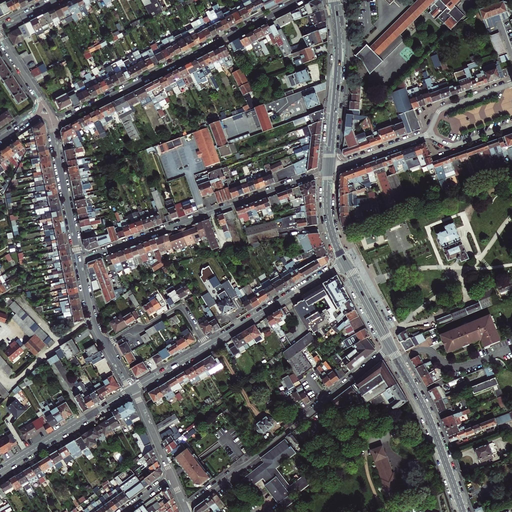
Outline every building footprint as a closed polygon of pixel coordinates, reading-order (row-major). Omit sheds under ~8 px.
[(4,0),(0,0),(0,6),(4,14),(7,12),(10,11),(4,0)] [(16,8),(20,6),(16,0),(4,0),(10,11),(16,8)] [(16,0),(20,6),(21,8),(25,6),(28,5),(26,0),(16,0)] [(78,7),(74,0),(70,0),(69,1),(64,3),(70,15),(72,19),(73,22),(78,19),(75,13),(76,13),(74,9),(78,7)] [(88,14),(85,8),(81,0),(74,0),(78,7),(79,8),(81,7),(85,16),(88,14)] [(99,9),(95,0),(88,0),(91,5),(91,6),(95,4),(98,10),(100,9),(99,9)] [(147,0),(150,4),(145,7),(150,18),(162,12),(156,0),(147,0)] [(242,5),(247,15),(254,11),(263,7),(259,0),(243,0),(242,1),(244,4),(242,5)] [(269,7),(275,4),(272,0),(259,0),(263,7),(264,9),(269,7)] [(302,18),(308,16),(324,9),(323,7),(322,1),(320,1),(318,0),(315,0),(308,4),(299,9),(302,18)] [(363,48),(355,57),(362,61),(368,75),(388,55),(383,51),(427,6),(428,7),(428,8),(428,10),(429,11),(427,14),(433,20),(435,18),(442,25),(442,24),(450,32),(458,25),(456,23),(460,19),(451,9),(453,7),(455,8),(458,5),(456,4),(459,0),(416,0),(369,48),(366,45),(363,48)] [(492,17),(510,9),(506,0),(504,0),(478,10),(487,33),(490,31),(489,28),(495,26),(494,22),(492,17)] [(56,7),(53,9),(56,17),(62,14),(64,18),(70,15),(64,3),(62,5),(56,7)] [(237,11),(242,21),(245,19),(249,17),(247,15),(242,5),(235,8),(237,11)] [(232,12),(229,14),(230,15),(235,24),(238,22),(242,21),(237,11),(235,8),(231,10),(232,12)] [(50,10),(47,12),(51,21),(53,24),(53,25),(55,24),(55,23),(56,22),(57,25),(60,24),(56,17),(53,9),(50,10)] [(295,20),(302,18),(299,9),(296,10),(291,13),(295,20)] [(316,25),(327,21),(326,16),(324,9),(308,16),(311,27),(316,25)] [(511,15),(511,14),(510,9),(492,17),(494,22),(497,21),(511,15)] [(208,10),(205,12),(207,16),(216,34),(219,32),(223,30),(218,21),(216,17),(215,14),(211,16),(208,10)] [(41,15),(45,25),(51,21),(47,12),(44,13),(41,15)] [(281,27),(290,23),(292,21),(295,20),(291,13),(285,16),(277,20),(281,27)] [(45,25),(41,15),(38,16),(35,18),(40,27),(45,25)] [(232,26),(235,24),(230,15),(224,18),(228,27),(232,26)] [(207,16),(201,19),(210,37),(213,35),(216,34),(207,16)] [(41,30),(40,27),(35,18),(32,19),(28,21),(34,32),(36,36),(43,33),(41,30)] [(225,29),(228,27),(224,18),(218,21),(223,30),(225,29)] [(198,26),(200,32),(204,40),(208,38),(210,37),(201,19),(198,20),(200,25),(198,26)] [(34,32),(28,21),(25,23),(23,24),(28,35),(34,32)] [(310,33),(310,35),(328,28),(328,25),(327,21),(316,25),(317,29),(312,31),(313,32),(310,33)] [(28,35),(23,24),(20,26),(17,27),(18,29),(22,38),(28,35)] [(265,26),(262,28),(266,36),(269,35),(274,45),(278,43),(270,27),(268,24),(265,26)] [(292,49),(286,37),(282,29),(277,31),(274,25),(273,26),(270,27),(278,43),(285,58),(293,55),(295,54),(292,49)] [(204,40),(200,32),(198,33),(196,30),(195,30),(194,28),(192,29),(194,33),(195,34),(199,42),(201,41),(204,40)] [(254,32),(263,49),(267,56),(270,54),(262,38),(266,36),(262,28),(258,30),(254,32)] [(310,49),(314,47),(325,43),(324,38),(322,34),(324,33),(324,34),(329,32),(328,28),(310,35),(304,37),(307,43),(310,49)] [(22,38),(18,29),(14,31),(8,34),(13,44),(23,39),(22,38)] [(252,43),(259,57),(261,56),(259,51),(263,49),(254,32),(251,33),(247,35),(252,43)] [(188,34),(181,37),(187,49),(190,47),(194,45),(189,37),(189,35),(188,34)] [(195,34),(189,37),(194,45),(196,44),(199,42),(195,34)] [(489,37),(496,57),(505,53),(498,34),(489,37)] [(240,39),(245,48),(247,48),(246,46),(252,43),(247,35),(244,37),(240,39)] [(172,36),(166,39),(168,43),(174,55),(177,54),(180,52),(174,41),(172,36)] [(187,49),(181,37),(176,40),(174,41),(180,52),(184,50),(187,49)] [(166,39),(160,42),(162,46),(168,58),(171,56),(174,55),(168,43),(166,39)] [(246,50),(245,48),(240,39),(237,40),(234,42),(238,50),(240,54),(246,50)] [(292,49),(295,54),(310,49),(307,43),(292,49)] [(168,58),(162,46),(161,46),(160,45),(158,46),(161,51),(159,53),(163,61),(166,59),(168,58)] [(230,61),(234,59),(226,46),(223,47),(220,49),(229,65),(233,73),(235,72),(234,68),(230,61)] [(295,62),(297,67),(319,59),(316,53),(314,47),(310,49),(295,54),(293,55),(294,58),(301,55),(303,59),(295,62)] [(153,56),(157,64),(160,62),(163,61),(159,53),(156,48),(153,49),(156,54),(153,55),(153,56)] [(215,52),(221,65),(225,63),(226,64),(227,66),(229,65),(220,49),(217,50),(215,52)] [(142,61),(140,58),(139,55),(137,51),(131,53),(134,59),(141,72),(144,71),(146,69),(142,61)] [(222,67),(221,65),(215,52),(212,53),(209,54),(216,68),(217,70),(222,67)] [(210,71),(216,68),(209,54),(206,56),(203,57),(210,71)] [(440,66),(438,61),(436,55),(430,57),(435,68),(440,66)] [(152,66),(157,64),(153,56),(145,60),(142,61),(146,69),(152,66)] [(20,89),(11,75),(10,72),(2,61),(0,57),(0,77),(3,82),(10,93),(14,98),(17,103),(26,97),(22,91),(20,89)] [(219,89),(210,71),(203,57),(201,59),(198,60),(206,76),(209,74),(217,90),(219,89)] [(128,62),(135,75),(138,74),(141,72),(134,59),(130,61),(129,60),(128,61),(128,62)] [(202,83),(207,80),(206,76),(198,60),(195,61),(192,63),(202,83)] [(468,70),(478,66),(477,63),(476,61),(474,62),(467,65),(468,69),(468,70)] [(122,64),(123,65),(129,78),(133,76),(135,75),(128,62),(124,64),(123,63),(122,64)] [(203,84),(202,83),(192,63),(189,64),(185,66),(193,81),(196,80),(199,86),(203,84)] [(480,72),(481,73),(485,84),(495,80),(504,77),(499,65),(498,66),(496,67),(495,64),(494,63),(484,67),(483,69),(484,70),(480,72)] [(39,71),(41,73),(46,71),(46,70),(43,64),(37,67),(39,71)] [(117,66),(119,71),(124,80),(127,79),(129,78),(123,65),(120,67),(119,65),(117,66)] [(108,71),(105,72),(112,86),(115,85),(118,84),(111,69),(109,66),(106,67),(108,71)] [(193,81),(185,66),(182,68),(179,70),(186,85),(190,83),(193,81)] [(37,67),(29,71),(31,73),(33,77),(41,73),(39,71),(37,67)] [(114,68),(111,69),(118,84),(121,82),(124,80),(119,71),(116,72),(114,68)] [(233,73),(244,96),(253,91),(241,69),(240,70),(235,72),(233,73)] [(295,79),(298,85),(312,80),(310,76),(311,75),(311,73),(310,71),(308,71),(308,69),(296,74),(297,78),(295,79)] [(454,73),(457,81),(458,80),(463,92),(469,90),(474,88),(470,77),(471,77),(468,70),(468,69),(464,70),(464,71),(457,74),(456,73),(454,73)] [(186,85),(179,70),(175,71),(171,73),(178,86),(180,90),(187,86),(186,85)] [(112,86),(105,72),(102,74),(101,72),(99,73),(100,75),(107,89),(110,88),(112,86)] [(178,86),(171,73),(169,75),(166,76),(170,85),(173,84),(176,88),(177,88),(177,86),(178,86)] [(478,79),(475,80),(474,81),(473,78),(472,77),(471,77),(470,77),(474,88),(480,86),(485,84),(481,73),(476,75),(478,79)] [(101,92),(94,78),(93,76),(89,78),(87,74),(85,75),(95,95),(98,94),(101,92)] [(297,78),(296,74),(288,76),(292,87),(298,85),(295,79),(297,78)] [(85,80),(81,82),(89,98),(93,96),(95,95),(85,75),(83,76),(85,80)] [(107,89),(100,75),(94,78),(101,92),(104,91),(107,89)] [(170,86),(170,85),(166,76),(162,78),(159,80),(164,90),(166,89),(165,88),(170,86)] [(424,80),(432,103),(437,101),(442,99),(437,86),(437,85),(433,87),(432,85),(430,84),(431,82),(430,78),(424,80)] [(177,114),(164,90),(159,80),(154,82),(145,87),(150,96),(163,121),(177,114)] [(393,100),(399,115),(400,114),(407,134),(412,132),(405,113),(406,112),(414,110),(407,91),(403,80),(391,93),(393,100)] [(420,89),(426,105),(429,104),(432,103),(424,80),(423,81),(423,83),(424,87),(420,89)] [(448,87),(451,96),(456,94),(463,92),(458,80),(457,81),(456,81),(458,84),(452,86),(451,83),(447,85),(448,87)] [(89,98),(81,82),(81,81),(76,84),(84,101),(87,99),(89,98)] [(10,93),(3,82),(2,83),(9,93),(10,93)] [(437,86),(442,99),(446,98),(451,96),(448,87),(446,82),(437,86)] [(303,91),(304,94),(305,97),(309,109),(321,104),(319,98),(317,92),(326,89),(326,83),(303,91)] [(84,101),(76,84),(73,85),(76,90),(72,92),(78,104),(82,102),(84,101)] [(360,87),(352,86),(352,91),(351,94),(353,94),(352,102),(350,102),(350,106),(350,110),(357,110),(360,87)] [(135,92),(140,101),(150,96),(145,87),(140,89),(135,92)] [(416,96),(420,107),(423,106),(426,105),(420,89),(418,89),(417,87),(413,89),(416,96)] [(418,108),(420,107),(416,96),(413,98),(410,89),(407,91),(414,110),(418,108)] [(65,94),(70,105),(71,107),(75,105),(78,104),(72,92),(72,90),(65,94)] [(295,103),(303,98),(305,97),(304,94),(303,91),(300,92),(295,94),(288,97),(287,97),(288,102),(274,116),(274,115),(276,116),(277,116),(277,118),(290,106),(295,103)] [(140,101),(135,92),(131,94),(125,97),(130,107),(140,101)] [(70,105),(65,94),(53,100),(58,111),(65,107),(70,105)] [(251,110),(254,109),(253,107),(255,106),(250,96),(245,98),(251,110)] [(130,107),(125,97),(120,100),(112,103),(117,112),(118,113),(131,139),(139,135),(131,119),(133,118),(131,114),(133,113),(130,107)] [(288,102),(287,97),(265,105),(259,107),(254,109),(251,110),(248,111),(249,114),(253,113),(254,116),(258,114),(263,127),(265,132),(274,128),(270,116),(274,115),(274,116),(288,102)] [(256,102),(259,107),(265,105),(262,99),(256,102)] [(110,104),(107,106),(111,115),(117,112),(112,103),(110,104)] [(111,115),(107,106),(104,107),(100,109),(105,118),(111,115)] [(0,125),(7,121),(12,118),(7,109),(0,114),(0,125)] [(101,123),(103,126),(104,126),(104,124),(105,124),(103,120),(105,119),(105,118),(100,109),(98,110),(95,112),(101,123)] [(323,110),(293,121),(295,127),(306,122),(308,127),(312,125),(323,121),(324,118),(324,114),(324,109),(323,110)] [(90,115),(94,124),(99,122),(99,123),(101,123),(95,112),(92,113),(90,115)] [(258,114),(254,116),(259,128),(263,127),(258,114)] [(354,131),(359,126),(356,126),(357,119),(360,120),(362,120),(364,120),(367,117),(368,116),(359,115),(347,114),(346,123),(345,132),(353,129),(354,131)] [(392,125),(397,138),(402,136),(407,134),(400,114),(399,115),(397,115),(400,123),(392,125)] [(87,116),(83,118),(89,129),(92,127),(95,133),(96,132),(97,135),(99,133),(94,124),(90,115),(87,116)] [(371,126),(367,117),(364,120),(361,124),(363,129),(371,126)] [(89,129),(83,118),(81,119),(78,120),(82,129),(85,128),(86,131),(89,129)] [(82,129),(78,120),(75,122),(72,124),(79,137),(80,136),(79,135),(82,134),(80,130),(82,129)] [(230,145),(229,142),(222,121),(211,125),(218,145),(215,146),(216,150),(219,149),(230,145)] [(312,136),(322,135),(322,129),(323,121),(312,125),(312,133),(299,138),(301,140),(308,137),(312,136)] [(34,133),(35,136),(45,134),(46,133),(46,130),(44,123),(40,122),(28,130),(31,133),(34,133)] [(79,137),(72,124),(68,125),(64,128),(61,132),(63,143),(73,138),(75,142),(74,143),(76,147),(80,146),(83,146),(79,137)] [(380,136),(383,143),(388,140),(390,140),(397,138),(392,125),(392,124),(376,130),(374,125),(372,126),(375,133),(376,138),(380,136)] [(203,157),(205,164),(219,159),(216,150),(215,146),(208,127),(194,133),(200,150),(203,157)] [(356,136),(354,131),(353,129),(345,132),(345,135),(343,154),(344,155),(345,156),(361,150),(356,136)] [(364,133),(356,136),(361,150),(366,148),(371,147),(369,141),(367,142),(365,137),(366,137),(364,133)] [(375,133),(366,137),(365,137),(367,142),(369,141),(371,147),(376,145),(383,143),(380,136),(376,138),(375,133)] [(31,142),(46,139),(45,136),(45,134),(35,136),(35,137),(31,138),(27,141),(27,142),(31,142)] [(251,134),(229,142),(230,145),(235,143),(252,137),(251,134)] [(511,134),(507,136),(502,138),(506,150),(507,149),(511,161),(511,134)] [(181,138),(158,146),(161,154),(177,148),(176,147),(184,145),(181,138)] [(508,155),(506,150),(502,138),(500,138),(498,139),(503,152),(504,156),(508,155)] [(15,141),(13,142),(23,156),(24,154),(26,151),(18,139),(15,141)] [(493,141),(487,143),(492,156),(496,154),(494,148),(497,146),(499,154),(503,152),(498,139),(493,141)] [(304,152),(320,146),(321,144),(321,141),(312,142),(308,142),(301,144),(304,152)] [(23,156),(13,142),(11,143),(8,145),(14,154),(15,153),(20,160),(23,156)] [(235,143),(230,145),(234,154),(238,152),(235,143)] [(436,173),(433,163),(430,154),(426,144),(426,143),(425,143),(419,145),(423,155),(426,163),(428,170),(433,168),(435,174),(437,174),(436,173)] [(477,147),(466,151),(468,157),(479,153),(480,157),(484,155),(490,175),(497,172),(492,156),(487,143),(477,147)] [(33,150),(34,153),(48,150),(48,147),(47,144),(37,146),(37,149),(33,150)] [(6,147),(3,148),(12,161),(17,168),(18,165),(15,159),(12,155),(14,154),(8,145),(6,147)] [(222,158),(233,154),(234,154),(230,145),(219,149),(222,158)] [(417,146),(414,147),(417,157),(423,155),(419,145),(417,146)] [(304,152),(295,156),(296,158),(302,156),(302,154),(304,153),(306,159),(310,158),(319,159),(319,153),(320,146),(304,152)] [(417,157),(414,147),(411,148),(405,150),(402,151),(407,165),(410,164),(409,161),(413,160),(415,167),(419,165),(416,157),(417,157)] [(1,150),(0,150),(0,153),(5,160),(7,159),(10,163),(12,161),(3,148),(1,150)] [(77,159),(75,148),(65,150),(66,156),(67,162),(77,159)] [(396,153),(390,156),(395,167),(402,165),(405,171),(409,170),(408,168),(407,165),(402,151),(396,153)] [(474,173),(474,172),(468,157),(466,151),(462,152),(458,154),(461,162),(464,161),(467,170),(469,169),(471,175),(474,173)] [(454,155),(449,157),(452,165),(456,175),(460,174),(461,175),(465,173),(463,168),(459,169),(458,165),(461,164),(461,162),(458,154),(454,155)] [(33,164),(51,161),(50,158),(49,155),(39,157),(31,159),(31,164),(33,164)] [(423,155),(417,157),(420,165),(426,163),(423,155)] [(387,177),(394,194),(397,204),(398,207),(399,208),(408,204),(407,202),(395,167),(390,156),(386,157),(381,159),(384,168),(388,166),(391,175),(387,177)] [(447,178),(456,175),(452,165),(449,157),(445,158),(440,160),(442,166),(447,178)] [(293,164),(298,176),(318,168),(318,164),(319,159),(310,158),(306,159),(293,164)] [(78,163),(77,159),(67,162),(68,166),(68,168),(79,166),(86,164),(85,162),(83,162),(83,163),(82,164),(81,163),(78,163)] [(219,159),(205,164),(206,167),(220,162),(219,159)] [(387,197),(394,194),(387,177),(384,168),(381,159),(379,160),(376,161),(383,182),(381,183),(382,185),(383,184),(385,188),(384,189),(387,197)] [(281,160),(269,165),(272,172),(275,171),(276,170),(284,168),(281,160)] [(437,161),(433,163),(436,173),(438,172),(438,171),(442,170),(441,166),(442,166),(440,160),(437,161)] [(370,163),(377,182),(379,186),(382,185),(381,183),(383,182),(376,161),(373,162),(370,163)] [(371,184),(377,182),(370,163),(368,164),(364,165),(367,174),(370,180),(370,182),(371,184)] [(360,167),(355,168),(359,181),(363,184),(370,182),(370,180),(368,180),(365,181),(363,177),(362,175),(367,174),(364,165),(360,167)] [(39,174),(53,172),(52,169),(52,166),(42,168),(42,171),(41,171),(39,172),(39,174)] [(70,175),(87,171),(90,170),(89,167),(80,170),(79,166),(68,168),(69,172),(70,175)] [(227,180),(225,174),(223,169),(222,168),(209,173),(209,174),(209,178),(203,180),(202,180),(199,181),(197,182),(203,197),(205,197),(215,193),(219,204),(227,201),(233,199),(229,187),(226,188),(225,183),(227,182),(227,180)] [(340,189),(358,183),(359,181),(355,168),(348,171),(342,173),(340,176),(340,182),(340,189)] [(88,174),(87,171),(70,175),(70,178),(71,181),(81,179),(81,176),(88,174)] [(267,173),(267,176),(271,185),(273,184),(276,183),(273,174),(269,175),(268,173),(267,173)] [(263,177),(266,187),(269,186),(271,185),(267,176),(265,176),(264,174),(262,175),(263,177)] [(243,184),(246,194),(250,193),(252,192),(248,182),(245,183),(243,180),(242,175),(239,176),(243,184)] [(264,188),(266,187),(263,177),(260,178),(259,176),(257,176),(258,179),(262,189),(264,188)] [(36,186),(41,185),(55,182),(55,180),(54,177),(44,179),(44,182),(40,182),(36,183),(36,186)] [(262,189),(258,179),(255,180),(254,178),(253,178),(254,181),(257,190),(260,189),(262,189)] [(81,179),(71,181),(72,184),(72,187),(82,185),(81,179)] [(248,180),(248,182),(252,192),(255,191),(257,190),(254,181),(250,182),(249,179),(248,180)] [(297,199),(299,198),(316,193),(316,188),(316,182),(314,181),(300,186),(293,188),(297,199)] [(237,186),(241,196),(244,195),(246,194),(243,184),(239,186),(238,183),(237,184),(237,186)] [(361,185),(358,183),(340,189),(340,193),(340,197),(361,190),(359,186),(361,185)] [(82,185),(72,187),(73,192),(74,196),(84,193),(82,185)] [(229,187),(233,199),(238,197),(241,196),(237,186),(232,188),(231,186),(229,187)] [(151,189),(159,210),(164,208),(158,191),(157,191),(155,187),(151,189)] [(38,194),(39,198),(58,193),(57,190),(57,188),(46,190),(47,193),(38,194)] [(286,191),(290,201),(297,199),(293,188),(290,190),(286,191)] [(357,194),(367,190),(366,189),(365,188),(361,190),(340,197),(340,202),(340,207),(359,206),(361,212),(373,208),(369,198),(361,198),(361,199),(357,199),(357,194)] [(277,194),(281,204),(290,201),(286,191),(282,192),(277,194)] [(89,192),(84,193),(74,196),(75,199),(75,202),(91,198),(95,197),(94,195),(90,196),(89,192)] [(306,205),(315,203),(316,198),(316,193),(299,198),(300,201),(301,200),(302,202),(293,204),(294,209),(299,207),(305,206),(306,205)] [(281,204),(277,194),(274,195),(268,198),(271,207),(271,208),(281,204)] [(76,206),(77,209),(87,207),(88,207),(88,203),(91,202),(91,198),(75,202),(76,206)] [(265,199),(263,199),(266,209),(271,207),(268,198),(265,199)] [(45,208),(60,204),(60,202),(59,199),(49,201),(49,204),(45,204),(45,208)] [(266,209),(263,199),(260,200),(258,201),(262,211),(266,209)] [(262,211),(258,201),(256,202),(253,203),(257,212),(262,211)] [(176,207),(180,218),(195,213),(199,211),(196,202),(183,207),(182,205),(176,207)] [(258,216),(257,212),(253,203),(252,203),(249,204),(254,219),(259,218),(258,216)] [(296,213),(316,211),(316,207),(315,203),(306,205),(305,206),(299,207),(294,209),(295,213),(296,213)] [(41,214),(61,210),(61,207),(60,204),(45,208),(39,209),(40,214),(41,214)] [(169,210),(171,215),(173,221),(178,219),(180,218),(176,207),(175,204),(173,205),(174,208),(169,210)] [(254,219),(249,204),(247,205),(245,206),(250,220),(254,219)] [(250,220),(245,206),(240,208),(236,209),(241,222),(244,221),(250,220)] [(359,206),(340,207),(340,209),(340,215),(340,218),(361,212),(359,206)] [(379,206),(373,208),(376,217),(382,215),(379,206)] [(87,207),(77,209),(78,213),(78,215),(93,212),(93,209),(88,210),(87,207)] [(361,212),(340,218),(341,223),(342,227),(350,225),(371,220),(376,217),(373,208),(361,212)] [(42,220),(62,215),(62,212),(61,210),(41,214),(42,220)] [(155,228),(151,217),(148,218),(148,219),(148,220),(146,215),(144,216),(142,210),(139,211),(146,230),(152,229),(155,228)] [(161,225),(164,224),(159,210),(149,213),(151,217),(155,228),(161,225)] [(93,212),(78,215),(79,219),(80,222),(90,219),(89,216),(92,215),(92,214),(96,214),(96,215),(101,214),(100,211),(93,212)] [(146,230),(139,211),(136,212),(132,213),(134,217),(138,216),(140,220),(136,222),(140,233),(144,231),(146,230)] [(304,219),(317,217),(317,214),(316,211),(296,213),(295,213),(296,218),(298,218),(298,216),(299,216),(299,217),(301,217),(301,215),(304,214),(304,217),(304,219)] [(126,216),(129,225),(133,235),(137,234),(140,233),(136,222),(134,217),(132,213),(129,214),(129,215),(126,216)] [(296,220),(296,218),(295,213),(281,217),(283,228),(298,226),(298,228),(300,227),(318,225),(317,221),(317,217),(304,219),(296,220)] [(227,224),(226,221),(223,214),(220,215),(216,216),(220,227),(223,226),(222,228),(226,238),(231,237),(230,233),(229,230),(228,227),(227,224)] [(46,225),(64,221),(63,218),(62,215),(42,220),(39,220),(39,223),(45,222),(46,225)] [(94,218),(90,219),(80,222),(81,227),(82,232),(88,230),(88,226),(101,224),(100,220),(95,221),(94,218)] [(280,237),(280,238),(288,237),(287,234),(279,235),(276,218),(245,226),(248,242),(248,243),(280,237)] [(206,234),(212,250),(219,247),(209,219),(202,222),(206,234)] [(121,222),(122,223),(127,237),(131,236),(133,235),(129,225),(126,226),(125,220),(121,222)] [(64,224),(64,221),(46,225),(43,225),(44,231),(46,230),(65,226),(64,224)] [(206,234),(202,222),(199,222),(195,224),(200,237),(206,234)] [(120,230),(116,231),(119,240),(125,238),(127,237),(122,223),(118,225),(120,230)] [(457,258),(457,259),(460,260),(461,260),(462,262),(463,262),(470,259),(467,254),(466,253),(461,241),(454,223),(445,226),(447,230),(437,234),(439,239),(438,240),(439,244),(441,244),(442,246),(443,245),(444,248),(443,248),(449,261),(457,258)] [(200,239),(200,237),(195,224),(193,225),(191,225),(192,229),(189,230),(194,243),(198,242),(197,240),(200,239)] [(93,238),(90,234),(83,236),(85,250),(87,251),(89,251),(98,248),(108,244),(119,240),(116,231),(115,227),(110,228),(112,234),(109,235),(110,238),(101,242),(100,240),(97,241),(95,238),(93,238)] [(194,243),(189,230),(186,231),(185,227),(184,228),(181,229),(187,245),(194,243)] [(180,248),(187,245),(181,229),(179,230),(177,230),(178,234),(175,235),(180,248)] [(52,237),(52,240),(67,237),(66,234),(66,232),(56,234),(56,236),(52,237)] [(180,248),(175,235),(172,236),(171,233),(170,233),(167,234),(172,247),(173,249),(176,248),(176,249),(180,248)] [(166,249),(172,247),(167,234),(165,235),(161,236),(166,249)] [(306,241),(310,250),(324,245),(321,240),(318,234),(311,235),(303,235),(298,236),(301,241),(302,241),(305,239),(306,241)] [(166,249),(161,236),(159,237),(155,238),(159,251),(166,249)] [(57,242),(58,245),(68,243),(68,240),(67,237),(52,240),(53,243),(57,242)] [(150,240),(142,243),(148,257),(149,259),(149,260),(150,263),(153,271),(160,268),(159,267),(164,264),(159,251),(155,238),(150,240)] [(68,243),(58,245),(59,247),(54,248),(55,251),(59,250),(59,251),(64,250),(64,249),(69,248),(69,246),(68,243)] [(140,244),(136,245),(142,259),(148,257),(142,243),(140,244)] [(134,246),(130,247),(136,263),(142,261),(142,259),(136,245),(134,246)] [(324,245),(310,250),(306,252),(308,257),(326,250),(325,248),(324,245)] [(128,248),(123,250),(130,266),(136,263),(130,247),(128,248)] [(60,253),(60,256),(71,254),(70,251),(69,248),(64,249),(64,250),(59,251),(59,250),(55,251),(55,254),(60,253)] [(121,251),(117,252),(124,270),(130,267),(130,266),(123,250),(121,251)] [(328,253),(326,250),(308,257),(307,257),(308,258),(309,263),(329,256),(328,253)] [(114,253),(110,255),(112,261),(114,265),(114,266),(116,270),(116,273),(124,270),(117,252),(114,253)] [(308,257),(306,252),(292,257),(295,262),(299,261),(307,257),(308,257)] [(56,259),(57,263),(72,259),(71,257),(71,254),(60,256),(61,258),(56,259)] [(329,256),(309,263),(302,266),(298,267),(304,278),(329,263),(330,260),(330,258),(329,256)] [(103,260),(100,258),(98,259),(96,259),(100,270),(106,268),(103,260)] [(89,274),(100,270),(96,259),(88,262),(87,264),(88,270),(89,274)] [(300,281),(304,278),(298,267),(295,263),(286,269),(295,284),(300,281)] [(54,271),(55,274),(74,270),(74,268),(73,265),(63,267),(63,269),(54,271)] [(295,284),(286,269),(278,274),(287,289),(291,287),(295,284)] [(90,280),(96,278),(97,277),(103,275),(100,270),(89,274),(90,277),(90,280)] [(160,276),(158,271),(154,273),(150,275),(154,280),(160,276)] [(287,289),(278,274),(269,279),(278,294),(283,292),(287,289)] [(97,278),(99,283),(105,281),(103,275),(97,277),(97,278)] [(300,298),(295,301),(296,304),(294,305),(294,306),(310,331),(312,330),(314,333),(312,334),(311,332),(283,352),(285,355),(295,373),(299,381),(302,379),(304,378),(305,375),(312,369),(301,351),(315,341),(326,334),(338,322),(335,319),(334,318),(333,316),(332,315),(333,313),(333,312),(340,307),(350,299),(345,289),(337,275),(302,297),(300,298)] [(55,286),(62,284),(77,281),(76,279),(75,276),(65,278),(60,279),(61,282),(54,283),(55,286)] [(261,305),(256,296),(252,298),(249,293),(246,289),(250,286),(244,276),(239,279),(245,289),(243,291),(246,296),(254,309),(258,307),(261,305)] [(269,279),(261,285),(270,299),(274,297),(278,294),(269,279)] [(105,281),(99,283),(101,288),(101,289),(107,287),(105,281)] [(270,299),(261,285),(259,281),(257,282),(260,287),(259,288),(257,288),(253,290),(253,291),(256,296),(261,305),(265,302),(270,299)] [(3,283),(0,285),(0,294),(11,288),(9,284),(8,285),(6,282),(3,283)] [(59,293),(59,296),(79,292),(78,289),(78,286),(67,288),(68,291),(63,292),(59,293)] [(191,293),(187,286),(176,292),(181,300),(186,296),(191,293)] [(235,308),(226,293),(225,292),(221,286),(216,289),(218,293),(217,294),(218,296),(213,299),(223,316),(229,312),(235,308)] [(237,295),(231,286),(228,288),(234,297),(237,295)] [(109,293),(107,287),(101,289),(103,296),(105,301),(112,299),(109,293)] [(439,326),(498,302),(491,287),(476,294),(479,302),(436,320),(439,326)] [(140,306),(130,289),(125,292),(135,308),(140,306)] [(176,292),(175,291),(168,296),(170,299),(166,301),(170,306),(175,303),(181,300),(176,292)] [(58,296),(59,301),(80,297),(79,295),(79,292),(59,296),(58,296)] [(251,311),(254,309),(246,296),(244,297),(242,294),(238,296),(248,313),(251,311)] [(150,303),(155,312),(160,309),(165,306),(158,295),(154,297),(156,299),(150,303)] [(213,307),(210,302),(209,302),(206,296),(202,299),(206,304),(209,309),(212,307),(213,307)] [(59,301),(61,307),(81,303),(81,300),(80,297),(59,301)] [(350,299),(340,307),(341,309),(341,311),(342,312),(335,319),(338,322),(344,315),(356,309),(354,307),(350,299)] [(62,313),(63,313),(82,308),(82,306),(81,303),(61,307),(55,308),(55,311),(61,310),(62,313)] [(151,314),(155,312),(150,303),(143,308),(145,312),(145,313),(147,312),(149,316),(151,314)] [(221,329),(213,316),(209,309),(206,304),(202,306),(209,318),(207,319),(210,323),(215,333),(218,331),(221,329)] [(292,318),(286,306),(283,308),(272,315),(278,324),(284,321),(287,319),(290,319),(292,318)] [(309,332),(310,331),(294,306),(293,307),(309,332)] [(57,319),(65,318),(84,314),(83,311),(82,308),(63,313),(64,315),(57,317),(57,319)] [(13,309),(10,312),(16,318),(19,316),(17,314),(15,311),(13,309)] [(340,331),(343,328),(349,321),(359,316),(358,313),(356,309),(344,315),(338,322),(340,325),(338,327),(340,331)] [(122,318),(127,325),(131,322),(138,318),(134,311),(122,318)] [(69,320),(71,329),(83,320),(85,320),(84,317),(84,314),(65,318),(66,320),(69,320)] [(127,325),(122,318),(121,315),(115,319),(114,317),(112,318),(113,320),(109,323),(111,326),(110,327),(111,329),(112,329),(115,332),(127,325)] [(269,316),(267,318),(271,325),(276,334),(278,332),(281,337),(284,335),(280,327),(278,324),(272,315),(269,316)] [(16,318),(15,320),(21,327),(25,322),(24,321),(21,318),(20,317),(19,316),(16,318)] [(349,321),(343,328),(344,330),(361,320),(359,316),(349,321)] [(482,337),(483,339),(497,333),(490,317),(483,320),(483,318),(475,321),(476,322),(470,325),(469,323),(462,326),(463,328),(460,329),(459,327),(449,332),(449,333),(442,336),(448,350),(455,348),(455,349),(463,346),(469,343),(469,344),(476,341),(476,339),(482,337)] [(365,328),(361,320),(344,330),(348,337),(365,328)] [(47,322),(52,326),(56,329),(61,334),(64,331),(52,321),(47,322)] [(162,321),(153,326),(157,332),(161,329),(162,330),(166,327),(162,321)] [(25,322),(21,327),(30,336),(34,331),(33,330),(32,329),(30,327),(28,325),(27,324),(26,323),(25,322)] [(215,333),(210,323),(202,328),(208,337),(212,335),(215,333)] [(251,327),(247,330),(253,339),(256,344),(259,342),(256,337),(260,335),(254,325),(251,327)] [(148,337),(157,332),(153,326),(144,331),(145,333),(148,337)] [(368,332),(365,328),(348,337),(344,339),(343,340),(348,348),(352,346),(366,338),(370,336),(368,332)] [(187,330),(181,333),(184,339),(189,346),(191,344),(194,342),(187,330)] [(244,332),(241,334),(247,343),(253,339),(247,330),(244,332)] [(401,342),(409,338),(405,330),(400,333),(399,333),(398,333),(398,334),(397,335),(401,342)] [(37,334),(36,333),(31,337),(30,339),(40,349),(46,344),(44,341),(42,339),(39,337),(37,334)] [(150,340),(148,337),(145,333),(139,337),(143,344),(150,340)] [(497,333),(483,339),(486,347),(500,341),(497,333)] [(247,343),(241,334),(236,337),(231,339),(235,345),(229,349),(226,343),(222,345),(226,352),(230,350),(233,356),(240,352),(238,348),(243,345),(247,343)] [(409,338),(401,342),(400,342),(403,348),(406,353),(423,342),(421,336),(420,334),(418,335),(413,337),(409,338)] [(185,348),(189,346),(184,339),(180,341),(177,336),(173,338),(173,340),(176,345),(180,351),(185,348)] [(366,338),(352,346),(355,350),(343,360),(351,371),(355,367),(375,350),(372,346),(366,338)] [(35,355),(40,349),(30,339),(25,344),(35,355)] [(82,352),(74,339),(63,346),(62,347),(66,354),(74,367),(81,363),(76,356),(79,354),(82,352)] [(121,351),(124,356),(132,351),(130,347),(131,346),(129,342),(128,342),(124,344),(122,339),(117,342),(119,346),(118,347),(121,351)] [(176,354),(180,351),(176,345),(173,340),(169,342),(170,344),(165,347),(166,348),(171,356),(176,354)] [(9,349),(5,353),(12,361),(23,350),(15,341),(10,346),(11,347),(9,349)] [(90,364),(94,362),(91,358),(99,353),(96,348),(95,346),(86,351),(90,358),(88,359),(90,364)] [(171,356),(166,348),(157,353),(158,354),(162,361),(167,359),(171,356)] [(123,356),(127,362),(136,357),(132,351),(124,356),(123,356)] [(202,361),(210,374),(223,366),(213,351),(210,353),(211,355),(208,357),(202,361)] [(91,358),(94,362),(102,357),(101,355),(99,353),(91,358)] [(16,374),(0,354),(0,364),(11,378),(16,374)] [(88,410),(91,409),(78,387),(76,384),(59,354),(47,361),(50,366),(56,363),(66,380),(67,380),(73,390),(75,389),(76,391),(75,391),(78,396),(76,397),(85,412),(88,410)] [(86,366),(79,354),(76,356),(81,363),(82,365),(83,368),(86,366)] [(159,363),(162,361),(158,354),(151,357),(156,365),(159,363)] [(342,362),(336,355),(332,357),(338,364),(342,362)] [(413,364),(416,369),(424,364),(419,355),(410,360),(413,364)] [(127,362),(131,369),(141,364),(139,359),(137,360),(136,357),(127,362)] [(351,386),(363,403),(370,401),(373,399),(397,383),(391,374),(383,360),(351,386)] [(198,364),(193,366),(200,379),(203,383),(212,377),(210,374),(202,361),(198,364)] [(324,365),(321,367),(334,384),(340,379),(346,375),(341,369),(337,372),(334,368),(333,370),(326,361),(323,364),(324,365)] [(418,373),(421,378),(429,373),(425,366),(431,362),(430,361),(424,364),(416,369),(418,373)] [(141,364),(131,369),(135,377),(139,375),(140,376),(142,374),(144,373),(143,372),(147,370),(143,362),(141,364)] [(334,384),(321,367),(320,365),(315,369),(318,372),(316,373),(328,388),(331,386),(334,384)] [(185,372),(189,380),(192,384),(200,379),(193,366),(189,369),(185,372)] [(210,374),(212,377),(225,370),(223,366),(210,374)] [(443,375),(439,367),(435,370),(437,374),(435,375),(431,377),(429,373),(421,378),(423,382),(426,387),(442,378),(443,377),(443,376),(443,375)] [(180,374),(176,377),(181,385),(189,380),(185,372),(180,374)] [(289,377),(303,400),(306,406),(308,404),(311,401),(299,381),(295,373),(289,377)] [(300,402),(303,400),(289,377),(289,376),(282,379),(288,388),(280,393),(284,400),(287,406),(291,404),(290,402),(291,401),(292,400),(294,404),(296,403),(298,402),(297,401),(298,400),(299,400),(300,402)] [(463,376),(448,382),(449,386),(465,380),(463,376)] [(107,385),(111,393),(114,391),(115,390),(117,389),(120,388),(113,377),(105,382),(107,385)] [(168,382),(173,392),(182,387),(181,385),(176,377),(172,380),(168,382)] [(472,387),(471,387),(474,394),(492,386),(498,384),(495,378),(472,387)] [(103,401),(95,387),(90,379),(88,380),(89,381),(87,382),(92,389),(88,391),(91,395),(97,405),(100,403),(103,401)] [(10,393),(1,383),(0,381),(0,392),(5,398),(10,393)] [(78,387),(91,409),(94,407),(97,405),(91,395),(87,397),(85,394),(86,393),(81,385),(79,382),(76,384),(78,387)] [(163,385),(159,387),(164,396),(167,401),(176,395),(175,395),(173,392),(168,382),(163,385)] [(103,401),(106,399),(104,397),(107,395),(111,393),(107,385),(104,387),(101,383),(95,387),(103,401)] [(391,404),(382,411),(379,414),(383,420),(408,401),(404,394),(397,383),(373,399),(378,406),(387,400),(391,404)] [(454,394),(471,387),(472,387),(471,384),(453,391),(454,394)] [(341,393),(331,401),(337,408),(363,403),(351,386),(341,393)] [(435,402),(447,396),(452,395),(451,392),(444,395),(439,386),(436,387),(428,391),(432,397),(435,402)] [(164,396),(159,387),(154,390),(149,393),(155,402),(164,396)] [(60,407),(59,407),(66,419),(70,416),(71,417),(72,416),(74,415),(73,415),(74,414),(64,396),(58,399),(60,401),(57,403),(60,407)] [(453,411),(447,396),(435,402),(436,404),(439,412),(440,416),(453,411)] [(502,396),(497,398),(501,408),(506,406),(502,396)] [(375,409),(378,406),(373,399),(370,401),(375,409)] [(17,420),(27,411),(23,407),(17,400),(8,407),(15,415),(14,416),(17,420)] [(284,400),(277,404),(280,410),(283,408),(287,406),(284,400)] [(127,403),(124,405),(132,421),(139,417),(138,415),(133,402),(130,401),(127,403)] [(57,424),(60,423),(53,411),(49,405),(46,407),(47,410),(44,411),(54,428),(56,427),(55,425),(57,424)] [(119,408),(128,425),(130,430),(133,429),(130,424),(133,423),(132,421),(124,405),(121,406),(119,408)] [(283,408),(284,410),(286,413),(292,425),(295,423),(297,421),(293,415),(293,414),(293,415),(287,406),(283,408)] [(66,419),(59,407),(53,411),(60,423),(63,421),(66,419)] [(38,414),(40,419),(46,429),(49,434),(52,432),(55,430),(54,428),(44,411),(42,408),(40,409),(41,412),(38,414)] [(122,428),(128,425),(119,408),(116,409),(112,412),(115,416),(120,426),(122,428)] [(226,410),(221,413),(226,419),(230,416),(226,410)] [(468,413),(467,410),(442,420),(444,425),(446,429),(461,424),(461,423),(458,417),(468,413)] [(292,425),(286,413),(284,413),(283,414),(286,420),(284,421),(286,424),(288,428),(292,425)] [(180,423),(175,415),(157,426),(160,435),(170,429),(173,427),(180,423)] [(107,420),(113,430),(120,426),(115,416),(111,418),(107,420)] [(269,419),(268,419),(267,418),(266,418),(266,419),(265,420),(264,419),(257,424),(258,425),(257,426),(256,425),(255,427),(256,427),(256,430),(256,431),(257,432),(258,433),(261,433),(263,433),(264,434),(268,430),(272,427),(272,426),(272,425),(273,423),(273,422),(272,421),(271,420),(270,419),(269,419)] [(487,421),(489,427),(493,425),(497,424),(495,418),(487,421)] [(40,419),(20,431),(26,441),(34,436),(46,429),(40,419)] [(97,437),(99,436),(104,433),(108,439),(110,439),(113,438),(113,436),(116,435),(113,430),(107,420),(101,425),(89,432),(82,436),(89,448),(97,443),(94,439),(95,438),(97,437)] [(479,424),(482,430),(486,428),(489,427),(487,421),(479,424)] [(166,447),(182,435),(184,434),(194,425),(193,424),(177,435),(175,438),(170,429),(160,435),(164,442),(166,447)] [(461,424),(446,429),(447,433),(448,436),(457,433),(464,430),(471,427),(470,424),(462,427),(461,424)] [(472,427),(474,433),(478,432),(482,430),(479,424),(472,427)] [(471,427),(464,430),(466,436),(470,435),(474,433),(472,427),(471,427)] [(184,438),(182,435),(166,447),(167,451),(168,453),(171,452),(187,439),(198,431),(196,429),(186,437),(184,438)] [(145,446),(150,443),(145,430),(138,432),(145,446)] [(457,433),(459,439),(463,437),(466,436),(464,430),(457,433)] [(133,434),(144,456),(148,453),(145,446),(138,432),(133,434)] [(289,435),(287,437),(298,451),(303,447),(291,433),(289,435)] [(449,439),(450,442),(459,439),(457,433),(448,436),(449,439)] [(10,434),(0,440),(0,441),(7,452),(10,450),(9,449),(10,448),(16,444),(10,434)] [(78,438),(75,440),(81,449),(83,452),(84,452),(88,457),(93,454),(90,450),(89,448),(82,436),(78,438)] [(173,454),(175,458),(188,448),(191,446),(187,439),(171,452),(173,454)] [(312,472),(311,470),(291,487),(277,469),(297,453),(286,439),(262,458),(265,463),(255,471),(243,480),(250,488),(264,477),(268,483),(265,485),(279,503),(281,502),(284,507),(286,508),(296,500),(294,497),(317,478),(316,477),(312,472)] [(66,446),(72,455),(81,449),(75,440),(71,443),(66,446)] [(150,443),(145,446),(148,453),(153,450),(152,446),(150,443)] [(480,463),(494,457),(493,454),(489,444),(475,450),(477,456),(480,463)] [(74,457),(72,455),(66,446),(63,448),(58,450),(64,460),(66,462),(74,457)] [(380,479),(387,497),(401,492),(393,473),(392,474),(388,466),(385,457),(386,457),(382,446),(371,450),(382,478),(380,479)] [(194,455),(188,448),(175,458),(176,458),(181,464),(185,470),(189,475),(195,483),(196,485),(202,485),(204,484),(209,481),(212,478),(207,473),(202,466),(200,463),(198,460),(196,458),(194,455)] [(50,456),(56,465),(56,466),(58,469),(63,465),(61,461),(64,460),(58,450),(54,453),(50,456)] [(146,459),(147,462),(156,456),(154,453),(153,450),(148,453),(144,456),(140,460),(141,462),(146,459)] [(44,459),(39,462),(44,472),(56,465),(50,456),(44,459)] [(146,468),(147,470),(158,462),(157,459),(156,456),(147,462),(148,464),(146,466),(145,466),(146,468)] [(32,467),(42,483),(46,480),(43,474),(45,473),(44,472),(39,462),(35,465),(32,467)] [(158,462),(147,470),(142,473),(144,476),(139,480),(140,482),(161,467),(160,465),(158,462)] [(27,469),(23,472),(30,483),(30,484),(36,481),(37,481),(40,485),(42,483),(32,467),(27,469)] [(115,478),(117,482),(120,487),(129,500),(137,495),(142,490),(149,486),(161,477),(162,472),(161,467),(140,482),(139,480),(130,467),(115,478)] [(312,472),(316,477),(322,472),(318,467),(312,472)] [(17,476),(23,486),(24,486),(27,490),(31,488),(30,486),(31,485),(30,484),(23,472),(20,474),(17,476)] [(10,480),(14,487),(16,490),(23,486),(17,476),(13,478),(10,480)] [(0,486),(4,493),(14,487),(10,480),(5,483),(0,486)] [(123,504),(125,503),(116,489),(114,490),(113,487),(111,489),(112,490),(121,506),(123,504)] [(116,489),(125,503),(127,501),(129,500),(120,487),(116,489)] [(167,488),(163,491),(167,498),(161,502),(164,506),(174,498),(173,496),(170,488),(167,488)] [(121,506),(112,490),(108,493),(118,509),(119,507),(121,506)] [(108,493),(104,496),(114,511),(116,510),(118,509),(108,493)] [(210,496),(217,506),(221,503),(222,504),(223,503),(219,498),(215,493),(213,494),(210,496)] [(112,511),(114,511),(104,496),(100,498),(101,500),(108,511),(112,511)] [(205,501),(210,507),(213,511),(216,511),(220,510),(217,506),(210,496),(208,498),(205,501)] [(162,507),(165,511),(166,511),(176,504),(175,502),(174,498),(164,506),(162,507)] [(108,511),(101,500),(97,503),(103,511),(108,511)] [(92,504),(97,511),(103,511),(97,503),(96,501),(92,504)] [(199,505),(204,511),(210,507),(205,501),(202,503),(199,505)] [(148,511),(155,511),(162,508),(159,504),(158,502),(153,505),(147,510),(148,511)] [(437,511),(414,503),(412,505),(413,511),(437,511)]
